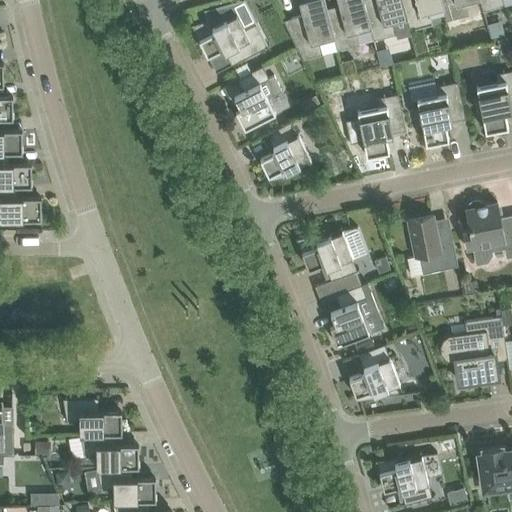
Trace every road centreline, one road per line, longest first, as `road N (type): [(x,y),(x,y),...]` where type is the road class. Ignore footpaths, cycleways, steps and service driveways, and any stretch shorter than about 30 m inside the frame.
road 1 (residential): [(257,214),(511,161)]
road 2 (residential): [(98,244),(28,0)]
road 3 (residential): [(257,214),(147,3)]
road 4 (residential): [(340,435),(257,214)]
road 5 (residential): [(340,435),(511,410)]
road 6 (residential): [(218,511),(144,365)]
road 7 (residential): [(0,368),(144,365)]
road 8 (residential): [(144,365),(98,244)]
